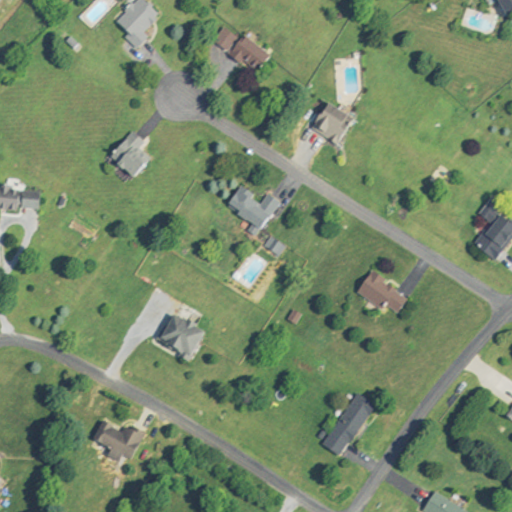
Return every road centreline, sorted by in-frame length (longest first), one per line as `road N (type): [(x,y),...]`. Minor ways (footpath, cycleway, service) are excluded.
road 1 (residential): [(507,308),(166,93)]
road 2 (residential): [(0,342),(16,338),(131,392),(330,511)]
road 3 (residential): [(511,303),(421,406),(350,511)]
